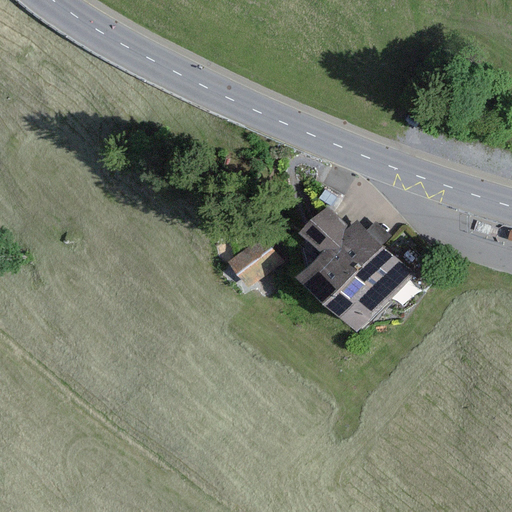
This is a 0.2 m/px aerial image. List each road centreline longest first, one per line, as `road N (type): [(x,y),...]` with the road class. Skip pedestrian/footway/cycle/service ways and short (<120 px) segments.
road 1 (secondary): [(61,0),(229,92),(511,201)]
road 2 (track): [(0,333),(217,511)]
